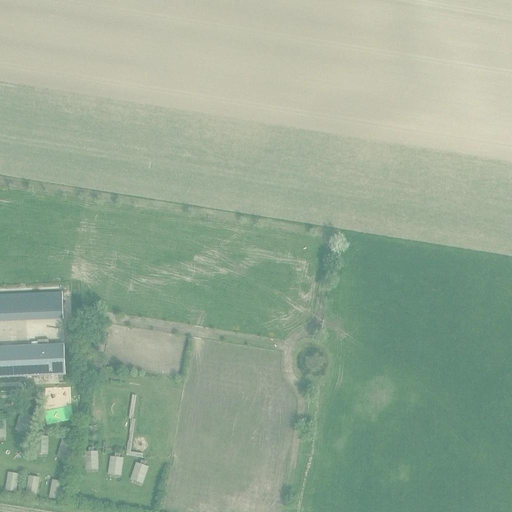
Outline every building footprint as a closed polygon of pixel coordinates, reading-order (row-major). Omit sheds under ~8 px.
[(62,293),(0,295),(0,315),(63,313),(62,293)] [(38,346),(0,347),(0,377),(65,375),(64,345),(49,345),(38,346)] [(100,446),(87,446),(87,465),(100,464),(100,446)] [(115,451),(110,465),(122,470),(127,455),(115,451)] [(138,458),(133,473),(143,477),(149,461),(138,458)]
